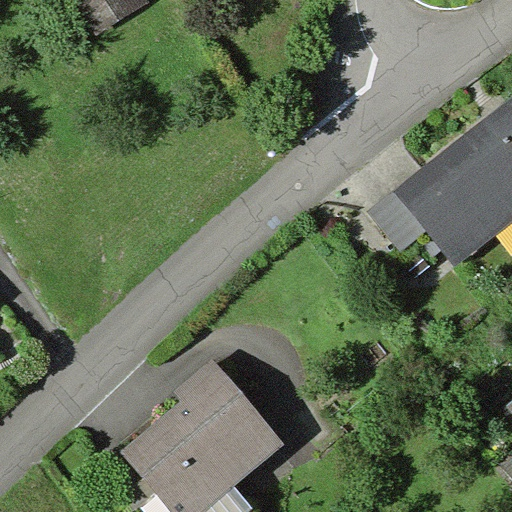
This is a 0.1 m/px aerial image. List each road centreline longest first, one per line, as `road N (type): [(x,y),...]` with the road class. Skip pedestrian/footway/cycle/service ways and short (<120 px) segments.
road 1 (residential): [(405,94),(0,463)]
road 2 (residential): [(511,13),(405,94)]
